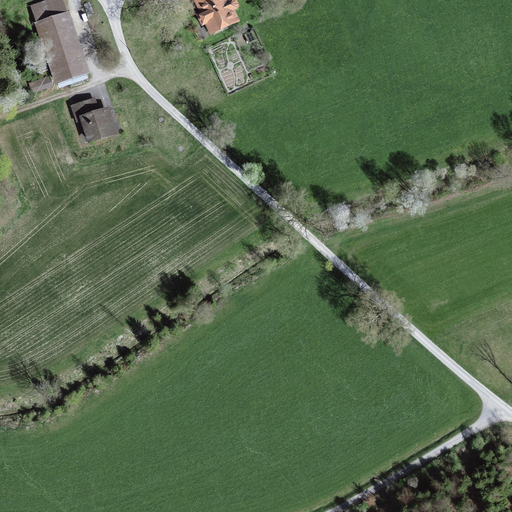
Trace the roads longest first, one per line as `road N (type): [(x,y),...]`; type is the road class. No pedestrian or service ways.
road 1 (unclassified): [(511,414),(423,345),(132,72),(108,0)]
road 2 (track): [(333,511),(506,408)]
road 3 (track): [(132,72),(0,118)]
